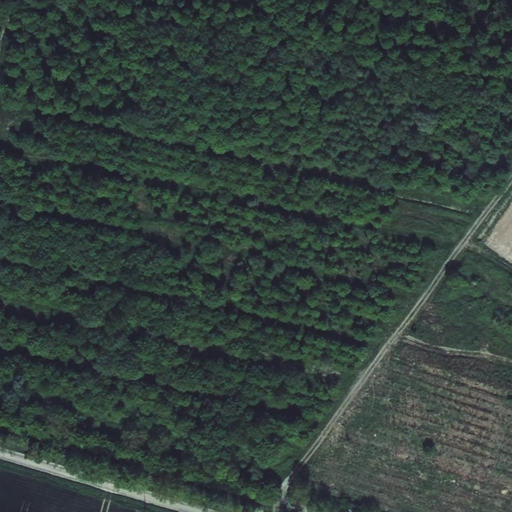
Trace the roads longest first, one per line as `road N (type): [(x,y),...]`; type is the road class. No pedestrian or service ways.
road 1 (track): [(276,511),(356,381),(511,171)]
road 2 (tertiary): [(0,453),(198,511)]
